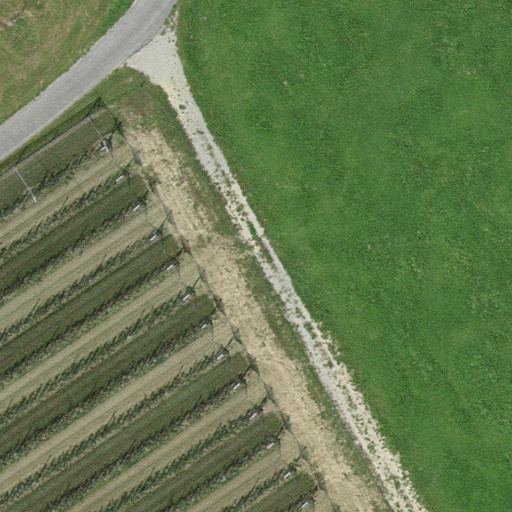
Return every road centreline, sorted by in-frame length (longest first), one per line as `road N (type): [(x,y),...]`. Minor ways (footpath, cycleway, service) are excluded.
road 1 (track): [(143,18),(410,511)]
road 2 (unclassified): [(0,150),(74,88),(157,0)]
